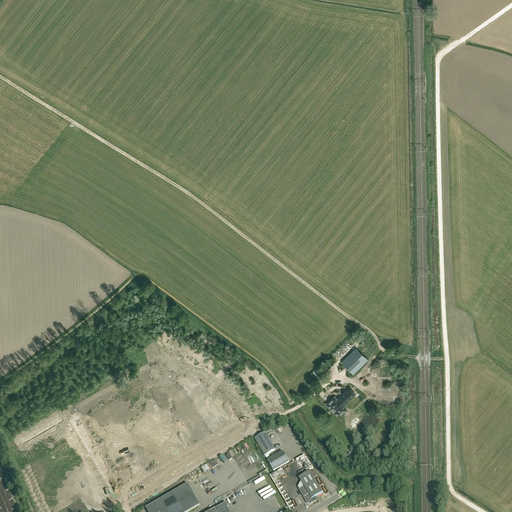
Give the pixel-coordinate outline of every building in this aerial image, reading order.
[(212,437),(226,430),(205,396),(213,392),(182,366),(133,394),(171,460),(212,436),(212,437)] [(337,399),(334,396),(327,404),(331,409),(332,408),(335,411),(334,412),(339,416),(346,408),(344,406),(355,394),(349,387),(337,399)] [(255,439),(265,456),(275,450),(265,433),(255,439)] [(267,461),(273,471),(289,462),(283,452),(267,461)] [(222,461),(227,471),(230,469),(224,459),(222,461)] [(307,504),(310,505),(317,500),(315,497),(323,493),(310,471),(299,478),(303,486),(298,489),(307,504)] [(260,489),(268,483),(265,479),(257,485),(260,489)] [(188,484),(146,508),(147,511),(187,511),(200,505),(188,484)] [(273,488),(260,492),(262,497),(275,492),(273,488)] [(229,511),(225,503),(209,511),(229,511)]
